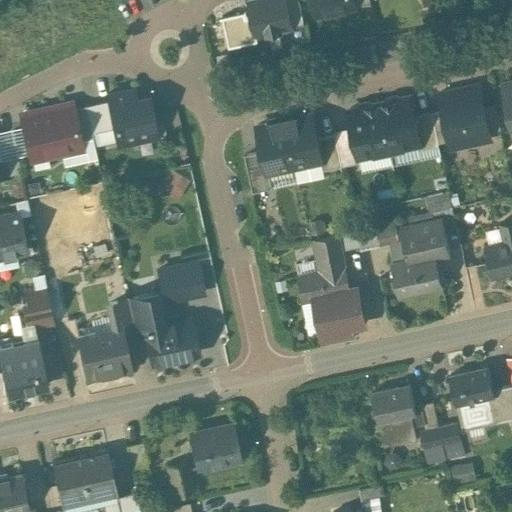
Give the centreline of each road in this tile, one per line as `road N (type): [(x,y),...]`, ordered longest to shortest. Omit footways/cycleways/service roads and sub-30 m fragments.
road 1 (residential): [(511,56),(207,110)]
road 2 (residential): [(0,429),(260,370)]
road 3 (residential): [(260,370),(207,110)]
road 4 (residential): [(260,370),(511,317)]
road 5 (residential): [(0,101),(87,59),(170,51)]
road 6 (residential): [(260,370),(284,511)]
